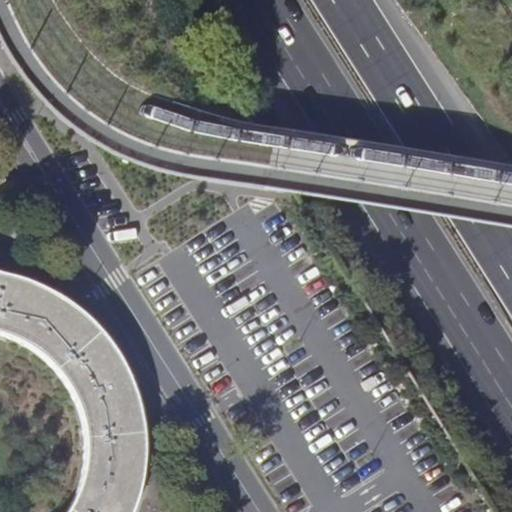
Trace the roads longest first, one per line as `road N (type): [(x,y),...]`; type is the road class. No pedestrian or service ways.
road 1 (unclassified): [(0,101),(258,511)]
road 2 (motorway): [(270,0),(511,385)]
road 3 (motorway): [(511,278),(337,0)]
